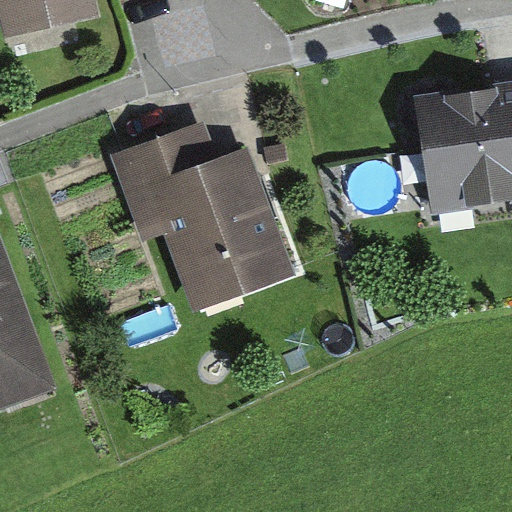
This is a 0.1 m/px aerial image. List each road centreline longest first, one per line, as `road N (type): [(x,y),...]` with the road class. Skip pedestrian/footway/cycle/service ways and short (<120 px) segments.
road 1 (residential): [(511,8),(288,54),(204,47)]
road 2 (residential): [(204,47),(146,88),(0,144)]
